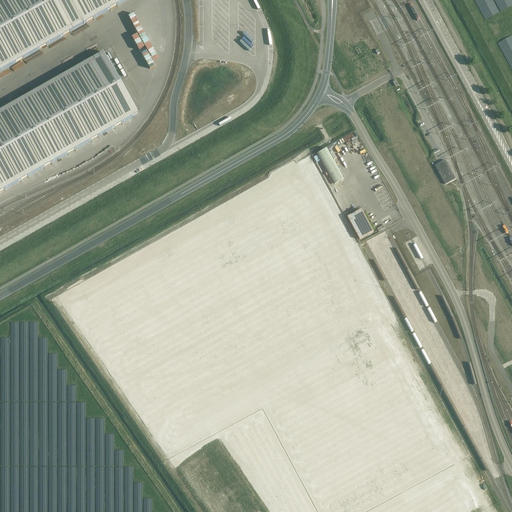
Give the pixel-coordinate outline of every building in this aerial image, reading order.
[(0,0),(0,71),(125,0),(0,0)] [(103,53),(0,111),(0,191),(138,114),(103,53)] [(326,148),(317,154),(334,184),(344,179),(331,156),(332,155),(333,158),(359,143),(353,133),(327,148),(331,154),(330,155),(326,148)] [(435,166),(445,185),(455,179),(445,160),(435,166)] [(361,210),(347,217),(359,240),(373,232),(361,210)] [(163,426),(365,316),(329,248),(243,295),(242,292),(210,309),(212,312),(178,330),(134,354),(127,358),(163,426)] [(134,354),(178,330),(172,320),(128,343),(134,354)]
